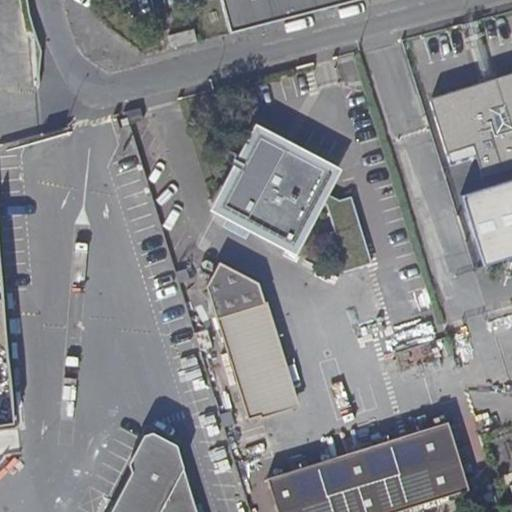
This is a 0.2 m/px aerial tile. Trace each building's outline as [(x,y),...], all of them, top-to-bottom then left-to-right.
[(220,0),(231,36),(365,0),(220,0)] [(174,51),(199,45),(196,34),(171,40),(174,51)] [(511,73),(429,99),(450,167),(478,158),(483,177),(511,167),(511,73)] [(135,124),(149,120),(146,109),(131,113),(135,124)] [(338,173),(263,132),(223,206),(298,247),(322,203),(332,208),(340,234),(364,226),(355,200),(344,203),(327,194),(338,173)] [(222,317),(269,303),(262,282),(226,262),(213,286),(222,317)] [(298,404),(269,303),(222,317),(252,418),(298,404)] [(393,511),(468,488),(447,421),(322,461),(338,511),(393,511)] [(196,511),(174,444),(150,430),(108,511),(196,511)] [(511,511),(511,500),(501,504),(503,511),(511,511)]
